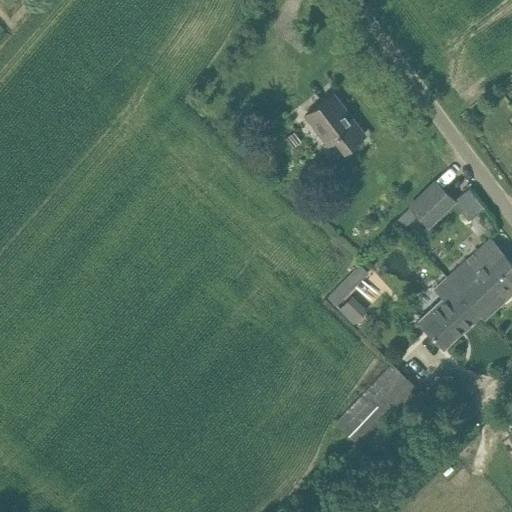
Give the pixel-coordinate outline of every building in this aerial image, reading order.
[(349,146),(364,135),(332,94),(305,114),(328,144),(340,135),(349,146)] [(294,132),(286,138),(293,148),(301,141),(294,132)] [(454,200),(436,181),(410,206),(395,221),(402,228),(417,214),(428,225),(454,200)] [(469,218),(484,208),(470,187),(455,198),(469,218)] [(475,251),(447,277),(484,317),(511,292),(511,290),(511,263),(490,238),(475,251)] [(445,296),(418,321),(443,348),(480,314),(483,318),(484,317),(447,277),(436,287),(445,296)] [(354,324),(367,311),(351,296),(338,309),(354,324)] [(416,387),(391,364),(336,422),(361,445),(416,387)]
